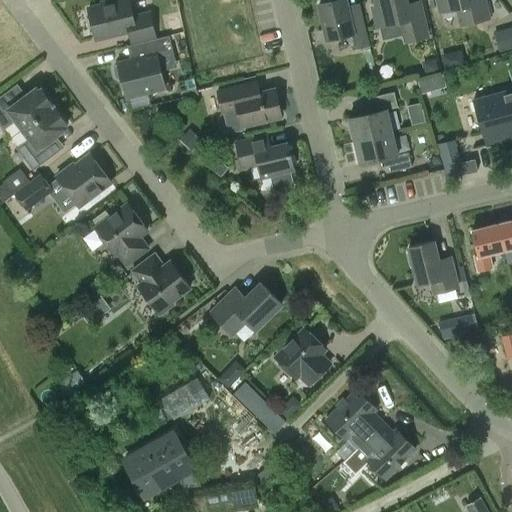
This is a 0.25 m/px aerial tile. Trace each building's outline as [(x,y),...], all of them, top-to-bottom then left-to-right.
[(129,31),(132,45),(156,39),(150,14),(137,17),(132,14),(128,0),(127,0),(116,3),(113,0),(111,0),(103,2),(102,6),(89,10),(96,39),(129,31)] [(351,35),(355,50),(369,46),(359,4),(346,7),(344,0),(336,0),(319,4),(328,41),(351,35)] [(378,27),(400,22),(403,34),(411,32),(413,40),(427,36),(421,11),(409,14),(405,0),(375,0),(377,6),(373,7),(378,27)] [(436,0),(440,12),(456,8),(459,17),(463,16),(465,24),(489,19),(484,0),(436,0)] [(169,32),(181,29),(178,14),(166,17),(169,32)] [(511,27),(493,33),(499,52),(511,47),(511,27)] [(1,32),(0,32),(0,82),(6,78),(0,70),(0,65),(14,55),(6,45),(9,43),(1,32)] [(143,42),(146,56),(118,63),(118,65),(116,65),(114,69),(116,78),(120,80),(122,79),(127,98),(165,89),(157,55),(173,51),(169,36),(143,42)] [(436,54),(422,58),(425,71),(439,68),(436,54)] [(184,94),(199,91),(195,75),(181,79),(184,94)] [(242,127),(281,117),(275,90),(248,96),(245,85),(218,91),(228,133),(243,130),(242,127)] [(0,123),(4,129),(15,120),(23,130),(55,106),(42,89),(39,91),(36,88),(19,101),(12,91),(0,99),(0,123)] [(511,89),(474,100),(487,145),(511,138),(511,89)] [(372,113),(349,118),(355,142),(392,133),(387,110),(398,107),(394,92),(369,98),(372,113)] [(30,140),(19,149),(34,169),(57,152),(50,141),(67,128),(65,126),(67,123),(55,106),(23,130),(30,140)] [(190,149),(198,140),(188,130),(180,139),(190,149)] [(360,165),(383,159),(387,173),(412,167),(408,153),(397,155),(392,133),(355,142),(360,165)] [(466,173),(459,151),(450,154),(445,134),(434,137),(446,179),(466,173)] [(262,178),(271,176),(275,190),(293,185),(290,172),(294,170),(287,143),(264,149),(262,137),(237,143),(243,169),(259,165),(262,178)] [(204,149),(198,156),(207,164),(213,157),(204,149)] [(79,206),(111,182),(91,155),(70,170),(69,168),(57,177),(79,206)] [(226,167),(216,159),(209,167),(219,175),(226,167)] [(26,211),(53,190),(40,173),(13,193),(26,211)] [(6,180),(0,184),(0,196),(3,200),(14,192),(6,180)] [(127,265),(149,248),(140,236),(148,231),(128,204),(110,217),(106,211),(93,220),(98,226),(96,228),(116,255),(118,253),(127,265)] [(511,262),(511,220),(497,224),(507,264),(511,262)] [(473,257),(477,271),(507,264),(497,224),(471,231),(477,256),(473,257)] [(434,242),(408,248),(410,254),(407,254),(410,267),(413,267),(418,285),(431,282),(434,294),(458,288),(452,265),(440,268),(434,242)] [(19,280),(35,268),(22,251),(6,264),(19,280)] [(171,302),(190,288),(171,261),(164,266),(155,254),(133,271),(142,283),(139,285),(161,315),(173,305),(171,302)] [(255,330),(282,304),(261,283),(240,304),(230,294),(211,313),(230,332),(236,326),(238,329),(246,321),(255,330)] [(109,308),(99,294),(79,309),(89,323),(109,308)] [(457,335),(475,331),(471,314),(438,322),(441,336),(457,332),(457,335)] [(310,384),(330,365),(319,354),(325,349),(305,329),(276,358),(295,378),(299,374),(310,384)] [(52,330),(46,330),(44,335),(47,339),(52,339),(54,334),(52,330)] [(507,359),(511,358),(511,333),(501,336),(507,359)] [(218,380),(227,389),(239,377),(230,368),(218,380)] [(76,369),(57,384),(66,396),(86,382),(76,369)] [(198,377),(161,397),(173,419),(210,398),(198,377)] [(271,432),(284,420),(244,379),(232,391),(271,432)] [(359,446),(383,423),(373,413),(376,410),(356,390),(326,419),(346,439),(349,436),(359,446)] [(287,400),(278,408),(287,417),(296,408),(287,400)] [(249,412),(243,419),(248,423),(254,417),(249,412)] [(383,423),(359,446),(368,456),(366,459),(385,479),(415,450),(395,430),(393,433),(383,423)] [(144,494),(192,467),(173,434),(125,461),(144,494)] [(280,450),(283,453),(288,458),(296,450),(291,445),(288,442),(280,450)] [(334,511),(338,509),(330,498),(317,506),(321,511),(334,511)] [(486,511),(479,498),(467,505),(470,511),(486,511)]
